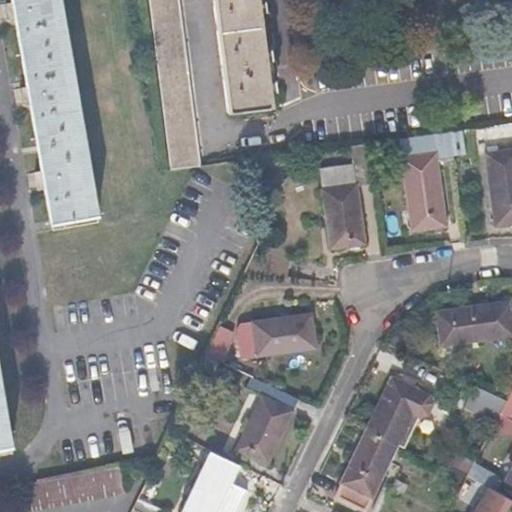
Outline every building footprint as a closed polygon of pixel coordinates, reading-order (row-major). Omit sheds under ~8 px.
[(7,20),(15,19),(26,87),(19,88),(22,105),(29,104),(41,171),(33,172),(36,189),(44,188),(51,230),(97,222),(90,181),(59,0),(11,0),(12,2),(4,3),(7,20)] [(176,0),(147,0),(169,167),(196,163),(176,0)] [(258,0),(212,0),(226,111),(272,106),(258,0)] [(399,159),(401,159),(412,231),(443,227),(435,161),(452,158),(448,131),(396,138),(399,159)] [(365,142),(348,145),(350,165),(351,167),(368,164),(365,142)] [(511,148),(484,152),(494,225),(511,222),(511,148)] [(350,165),(318,170),(326,226),(330,247),(363,243),(355,184),(353,184),(351,167),(350,165)] [(508,300),(434,310),(438,345),(511,334),(511,312),(510,313),(508,300)] [(252,325),(239,327),(242,352),(255,350),(256,355),(315,347),(310,313),(251,321),(252,325)] [(391,377),(365,430),(395,445),(421,392),(391,377)] [(253,393),(261,397),(235,452),(265,466),(298,399),(259,381),(253,393)] [(0,457),(12,455),(0,384),(0,457)] [(511,385),(504,401),(498,412),(509,418),(511,411),(511,385)] [(492,423),(511,433),(511,465),(505,478),(511,481),(511,419),(509,418),(498,412),(492,423)] [(365,430),(333,497),(364,511),(395,445),(365,430)] [(240,465),(211,451),(180,511),(234,511),(238,505),(236,499),(226,493),(240,465)] [(494,470),(474,459),(466,476),(485,486),(494,470)] [(17,485),(14,485),(19,511),(124,491),(119,465),(17,485)] [(470,511),(511,511),(511,498),(485,486),(470,511)]
